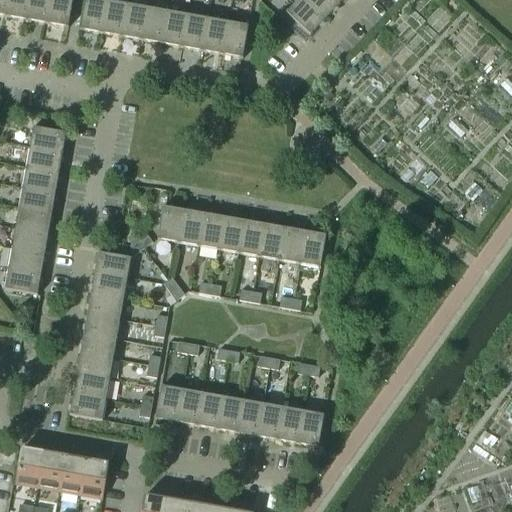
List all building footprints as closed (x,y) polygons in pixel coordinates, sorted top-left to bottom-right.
[(0,0),(0,18),(6,19),(9,0),(0,0)] [(26,23),(30,0),(9,0),(6,19),(26,23)] [(47,26),(51,0),(30,0),(26,23),(47,26)] [(68,30),(72,0),(51,0),(47,26),(68,30)] [(100,36),(106,2),(92,0),(85,0),(79,32),(100,36)] [(324,22),(300,0),(298,0),(285,15),(310,38),(324,22)] [(338,7),(331,0),(300,0),(324,22),(338,7)] [(121,39),(127,6),(106,2),(100,36),(121,39)] [(141,43),(147,10),(127,6),(121,39),(141,43)] [(160,46),(166,13),(147,10),(141,43),(160,46)] [(181,50),(187,17),(166,13),(160,46),(181,50)] [(201,54),(207,20),(187,17),(181,50),(201,54)] [(221,57),(227,24),(207,20),(201,54),(221,57)] [(242,61),(248,27),(227,24),(221,57),(242,61)] [(62,156),(66,135),(32,129),(29,150),(62,156)] [(59,175),(62,156),(29,150),(25,169),(59,175)] [(55,196),(59,175),(25,169),(22,190),(55,196)] [(51,217),(55,196),(22,190),(18,211),(51,217)] [(178,245),(184,212),(163,208),(157,241),(178,245)] [(48,237),(51,217),(18,211),(15,231),(48,237)] [(198,249),(204,216),(184,212),(178,245),(198,249)] [(218,252),(224,219),(204,216),(198,249),(218,252)] [(238,256),(244,223),(224,219),(218,252),(238,256)] [(259,259),(264,226),(244,223),(238,256),(259,259)] [(279,263),(285,230),(264,226),(259,259),(279,263)] [(299,267),(305,233),(285,230),(279,263),(299,267)] [(44,256),(48,237),(15,231),(11,250),(44,256)] [(320,270),(326,237),(305,233),(299,267),(320,270)] [(152,244),(146,236),(137,242),(143,251),(152,244)] [(143,251),(137,242),(129,248),(135,257),(143,251)] [(41,276),(44,256),(11,250),(8,270),(41,276)] [(127,281),(130,260),(97,255),(94,275),(127,281)] [(37,298),(41,276),(8,270),(4,292),(37,298)] [(123,301),(127,281),(94,275),(90,295),(123,301)] [(178,289),(171,280),(163,287),(169,295),(178,289)] [(208,298),(210,287),(200,285),(198,296),(208,298)] [(219,299),(221,289),(210,287),(208,298),(219,299)] [(184,297),(178,289),(169,295),(175,304),(184,297)] [(248,305),(250,294),(240,292),(238,303),(248,305)] [(259,306),(261,296),(250,294),(248,305),(259,306)] [(120,322),(123,301),(90,295),(86,316),(120,322)] [(289,312),(291,301),(280,299),(279,310),(289,312)] [(299,314),(301,303),(291,301),(289,312),(299,314)] [(116,342),(120,322),(86,316),(83,336),(116,342)] [(165,330),(167,320),(156,318),(155,328),(165,330)] [(163,340),(165,330),(155,328),(153,338),(163,340)] [(113,362),(116,342),(83,336),(79,356),(113,362)] [(187,357),(189,346),(178,344),(176,355),(187,357)] [(197,359),(199,348),(189,346),(187,357),(197,359)] [(227,364),(229,353),(218,351),(216,362),(227,364)] [(237,366),(239,355),(229,353),(227,364),(237,366)] [(109,382),(113,362),(79,356),(76,376),(109,382)] [(158,370),(160,360),(149,358),(147,368),(158,370)] [(267,371),(269,360),(258,359),(257,369),(267,371)] [(277,373),(279,362),(269,360),(267,371),(277,373)] [(307,378),(309,367),(299,366),(297,376),(307,378)] [(317,380),(319,369),(309,367),(307,378),(317,380)] [(156,381),(158,370),(147,368),(146,379),(156,381)] [(106,402),(109,382),(76,376),(72,396),(106,402)] [(176,425),(182,392),(161,388),(155,421),(176,425)] [(196,429),(202,395),(182,392),(176,425),(196,429)] [(216,432),(222,399),(202,395),(196,429),(216,432)] [(102,423),(106,402),(72,396),(69,417),(102,423)] [(151,410),(153,400),(142,398),(140,409),(151,410)] [(237,436),(242,402),(222,399),(216,432),(237,436)] [(257,439),(263,406),(242,402),(237,436),(257,439)] [(277,443),(283,410),(263,406),(257,439),(277,443)] [(149,421),(151,410),(140,409),(138,419),(149,421)] [(297,446),(303,413),(283,410),(277,443),(297,446)] [(318,450),(324,417),(303,413),(297,446),(318,450)] [(36,491),(43,454),(21,450),(14,487),(36,491)] [(58,494),(64,458),(43,454),(36,491),(58,494)] [(79,498),(85,462),(64,458),(58,494),(79,498)] [(102,502),(107,470),(108,466),(85,462),(79,498),(102,502)] [(164,511),(166,501),(144,497),(141,511),(164,511)] [(186,511),(188,505),(166,501),(164,511),(186,511)]
